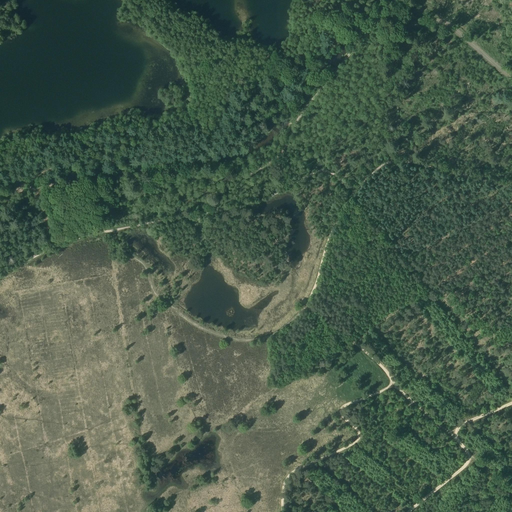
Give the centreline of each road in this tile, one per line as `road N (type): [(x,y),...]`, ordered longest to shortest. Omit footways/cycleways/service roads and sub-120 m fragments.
road 1 (track): [(0,195),(248,159),(288,130),(370,28)]
road 2 (track): [(114,230),(254,203),(314,172),(331,173),(352,191)]
road 3 (track): [(282,511),(289,474),(359,436),(342,406),(393,384)]
road 4 (track): [(352,191),(370,172),(398,161),(511,186)]
road 5 (track): [(370,28),(447,24),(511,79)]
road 6 (track): [(352,191),(434,289)]
road 7 (track): [(114,230),(47,249),(0,276)]
road 8 (track): [(305,305),(352,191)]
